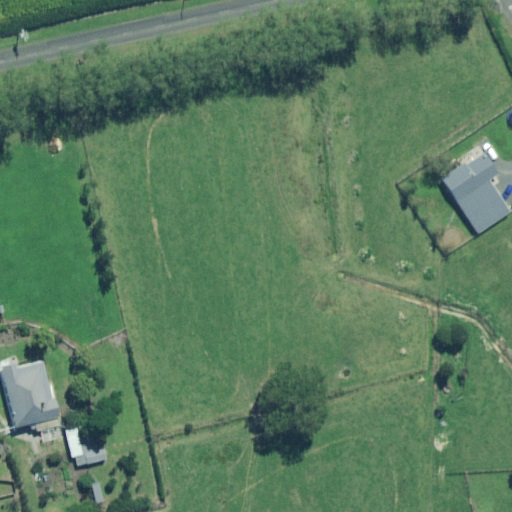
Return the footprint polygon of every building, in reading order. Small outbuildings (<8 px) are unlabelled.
[(494,175),(477,148),(457,161),(459,164),(438,179),(475,234),(506,213),(485,181),(494,175)] [(449,240),(449,242),(451,244),(452,245),(453,246),(455,247),(457,247),(458,247),(460,247),(461,246),(463,246),(464,244),(465,243),(466,242),(466,240),(466,239),(466,237),(466,236),(466,234),(465,233),(464,232),(463,231),(461,230),(460,229),(458,229),(457,229),(455,229),(454,230),(452,230),(451,231),(450,233),(449,234),(449,236),(448,237),(448,239),(449,240)] [(10,368),(9,364),(0,365),(0,384),(13,437),(57,425),(40,360),(10,368)] [(101,448),(81,453),(82,456),(74,458),(76,466),(86,464),(86,465),(104,461),(101,448)] [(101,502),(97,483),(89,485),(93,504),(101,502)]
